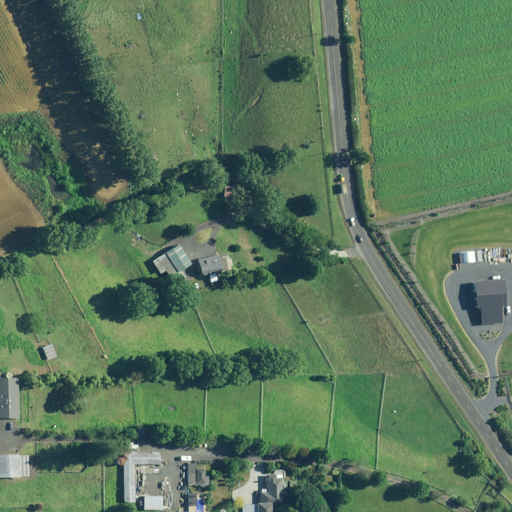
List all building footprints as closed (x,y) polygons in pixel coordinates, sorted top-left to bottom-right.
[(176,245),(157,258),(151,262),(159,275),(165,271),(169,277),(189,264),(176,245)] [(218,272),(216,256),(196,259),(197,266),(192,267),(194,276),(218,272)] [(188,283),(189,292),(206,289),(205,280),(188,283)] [(0,418),(17,418),(17,379),(0,378),(0,418)] [(123,502),(133,502),(133,464),(158,464),(158,453),(123,453),(123,502)] [(0,477),(27,477),(27,455),(0,455),(0,477)] [(195,463),(187,463),(187,486),(205,486),(205,469),(195,469),(195,463)] [(242,503),(241,511),(269,511),(270,505),(282,505),(282,478),(274,478),(274,474),(265,474),(265,492),(259,492),(259,503),(242,503)] [(160,508),(161,496),(142,496),(142,506),(154,506),(154,508),(160,508)]
